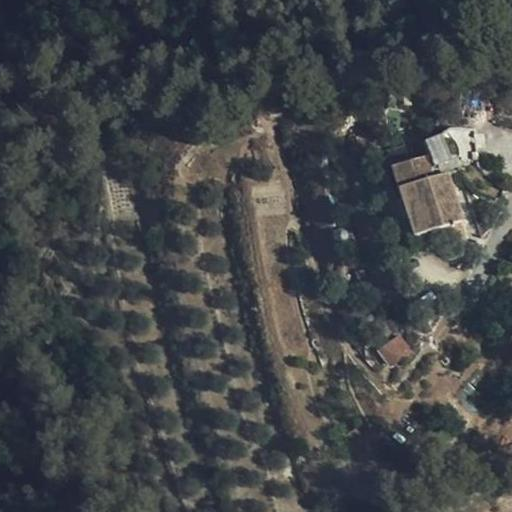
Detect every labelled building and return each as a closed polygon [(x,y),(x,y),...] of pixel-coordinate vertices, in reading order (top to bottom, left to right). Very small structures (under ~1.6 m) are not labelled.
[(477,160),(466,127),(424,140),(435,174),(477,160)] [(433,174),(427,155),(389,169),(413,239),(465,221),(447,169),(433,174)] [(367,254),(359,220),(344,224),(352,258),(367,254)] [(309,256),(322,310),(326,326),(343,322),(374,314),(361,264),(348,267),(344,248),(309,256)] [(326,326),(322,310),(310,312),(318,344),(346,337),(343,322),(326,326)]
